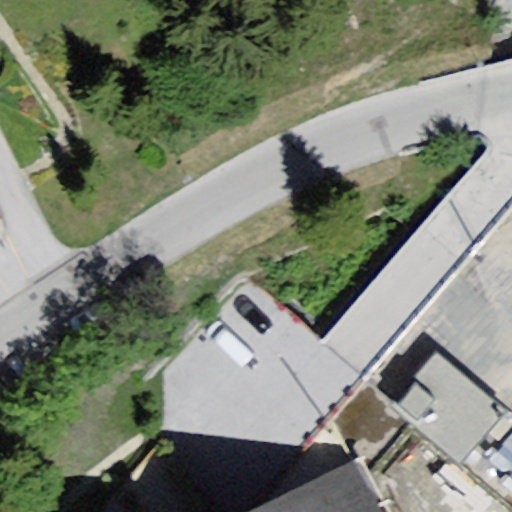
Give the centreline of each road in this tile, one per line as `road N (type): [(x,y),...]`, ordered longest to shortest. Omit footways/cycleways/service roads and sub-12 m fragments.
road 1 (residential): [(0,337),(185,217),(341,148),(511,101)]
road 2 (unknown): [(511,159),(325,378)]
road 3 (unknown): [(75,289),(5,127)]
